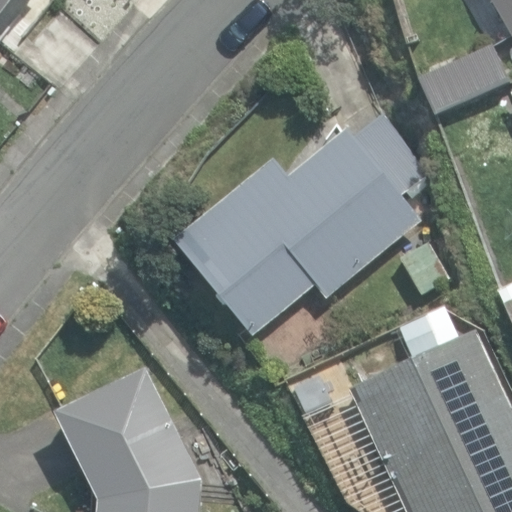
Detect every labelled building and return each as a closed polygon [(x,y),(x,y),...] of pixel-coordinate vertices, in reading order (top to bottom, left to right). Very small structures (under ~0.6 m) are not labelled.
[(0,0),(0,21),(19,0),(0,0)] [(511,0),(490,0),(511,38),(511,0)] [(418,78),(436,117),(511,82),(493,43),(418,78)] [(173,242),(253,337),(314,286),(325,299),(420,219),(403,198),(427,178),(378,120),(358,136),(351,127),(292,176),(275,156),(173,242)] [(404,258),(424,294),(452,278),(432,242),(404,258)] [(511,283),(498,290),(511,319),(511,283)] [(382,457),(407,511),(511,511),(511,404),(478,331),(352,390),(360,408),(340,417),(363,466),(382,457)] [(100,511),(200,511),(204,481),(149,368),(59,413),(102,499),(100,511)]
